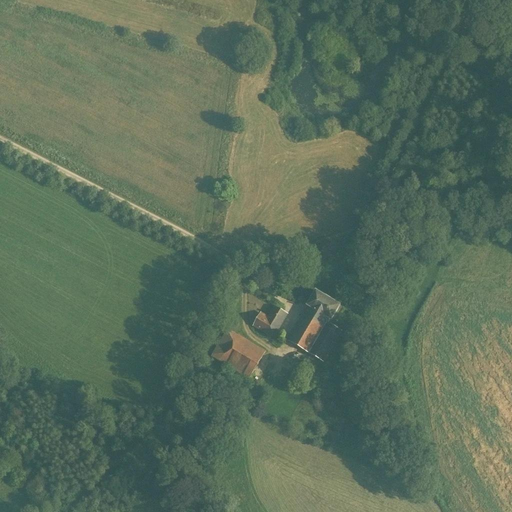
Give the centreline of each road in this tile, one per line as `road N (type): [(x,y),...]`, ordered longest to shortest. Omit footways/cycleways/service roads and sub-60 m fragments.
road 1 (track): [(248,274),(362,219),(476,0)]
road 2 (track): [(447,511),(422,464),(395,351),(454,220)]
road 3 (track): [(68,511),(199,378),(248,274)]
road 4 (track): [(0,139),(248,274)]
road 5 (track): [(176,511),(260,392),(276,350)]
